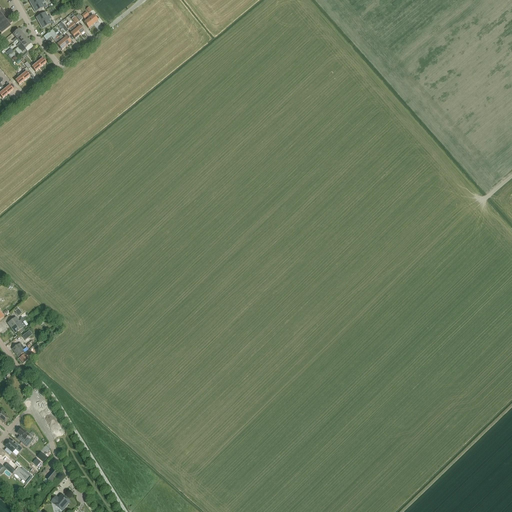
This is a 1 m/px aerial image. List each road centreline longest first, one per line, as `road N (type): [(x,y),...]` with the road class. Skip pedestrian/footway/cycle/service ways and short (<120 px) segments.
road 1 (residential): [(126,511),(45,385),(18,368)]
road 2 (residential): [(82,498),(18,368)]
